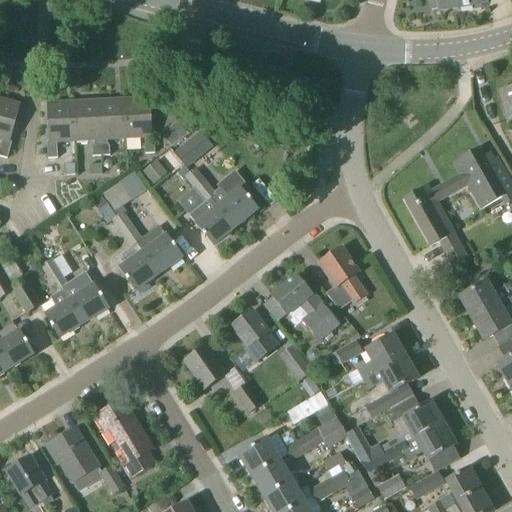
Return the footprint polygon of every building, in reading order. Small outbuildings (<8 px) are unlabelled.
[(457,10),(456,0),(429,0),(431,12),(437,11),(437,13),(457,10)] [(456,0),(457,10),(486,6),(484,0),(456,0)] [(233,62),(227,88),(276,100),(282,74),(233,62)] [(511,90),(500,94),(509,123),(511,121),(511,90)] [(0,101),(0,142),(1,143),(0,148),(0,159),(7,161),(11,145),(9,144),(19,107),(0,101)] [(123,102),(125,141),(143,140),(144,156),(154,155),(153,138),(151,138),(148,101),(123,102)] [(123,102),(98,104),(100,158),(109,158),(108,148),(106,145),(106,142),(125,141),(123,102)] [(98,104),(73,105),(74,144),(93,143),(93,146),(91,150),(92,159),(100,158),(98,104)] [(56,145),(74,144),(73,105),(47,107),(49,144),(46,144),(47,161),(57,161),(56,145)] [(511,202),(511,187),(497,160),(487,166),(478,151),(460,162),(467,173),(431,194),(428,188),(403,202),(430,249),(439,244),(445,255),(459,247),(453,236),(454,235),(437,205),(467,188),(480,212),(502,199),(505,206),(511,202)] [(76,177),(75,161),(61,162),(62,178),(76,177)] [(101,167),(88,168),(88,177),(101,177),(101,167)] [(185,180),(195,193),(205,185),(195,173),(190,177),(185,180)] [(210,201),(234,231),(256,213),(252,208),(258,204),(235,176),(217,191),(219,194),(214,197),(210,201)] [(210,201),(214,197),(205,185),(195,193),(205,205),(210,201)] [(205,205),(188,219),(212,249),(234,231),(210,201),(205,205)] [(113,224),(122,237),(132,230),(123,217),(113,224)] [(131,250),(136,247),(141,243),(132,230),(122,237),(131,250)] [(143,256),(142,257),(157,278),(181,262),(166,240),(154,249),(147,239),(141,243),(136,247),(143,256)] [(354,303),(350,298),(361,291),(353,279),(357,276),(341,251),(320,266),(336,289),(326,296),(339,313),(354,303)] [(142,257),(120,273),(135,294),(157,278),(142,257)] [(49,282),(59,276),(52,264),(46,267),(42,270),(49,282)] [(0,299),(12,292),(11,289),(0,271),(0,299)] [(61,292),(67,289),(59,276),(49,282),(57,295),(61,292)] [(61,292),(83,327),(107,312),(85,276),(73,283),(74,284),(67,289),(61,292)] [(480,289),(459,301),(471,322),(510,300),(506,295),(504,291),(493,297),(490,292),(491,291),(492,290),(493,288),(494,287),(494,285),(494,284),(493,282),(493,281),(492,280),(490,279),(489,278),(488,278),(486,278),(485,278),(483,278),(482,279),(481,280),(480,281),(479,283),(479,284),(479,286),(479,287),(480,289)] [(11,289),(12,292),(26,315),(42,305),(26,280),(11,289)] [(310,319),(302,324),(319,345),(335,332),(339,329),(335,325),(322,308),(319,311),(310,299),(311,298),(296,280),(272,299),(287,318),(300,307),(310,319)] [(51,302),(57,312),(45,319),(59,342),(83,327),(61,292),(57,295),(58,297),(51,302)] [(511,303),(510,300),(471,322),(483,344),(492,339),(511,329),(510,326),(511,324),(511,303)] [(232,331),(245,349),(244,350),(254,363),(275,348),(267,337),(269,336),(253,315),(232,331)] [(0,346),(0,359),(8,373),(32,358),(18,336),(0,346)] [(363,382),(405,359),(392,338),(365,354),(372,366),(358,374),(363,382)] [(362,355),(356,344),(336,356),(342,367),(362,355)] [(279,356),(299,383),(313,373),(293,346),(279,356)] [(206,349),(184,365),(204,393),(226,377),(206,349)] [(511,358),(505,362),(496,367),(508,388),(511,386),(511,358)] [(0,377),(8,373),(0,359),(0,377)] [(417,381),(405,359),(363,382),(369,392),(383,384),(390,397),(417,381)] [(300,385),(310,399),(320,392),(309,378),(300,385)] [(233,395),(248,416),(261,408),(246,386),(233,395)] [(392,410),(386,399),(366,411),(365,410),(357,415),(358,419),(360,423),(364,425),(372,421),(392,410)] [(104,435),(108,432),(129,465),(125,468),(133,480),(154,466),(147,456),(153,452),(135,423),(133,424),(120,404),(95,420),(104,435)] [(409,434),(383,449),(388,457),(405,448),(446,424),(441,416),(438,418),(430,405),(420,410),(403,420),(402,421),(409,434)] [(325,443),(329,450),(348,438),(338,421),(286,452),(288,457),(292,463),(325,443)] [(408,453),(403,456),(408,465),(416,460),(415,458),(422,454),(428,464),(452,450),(455,448),(448,435),(451,433),(446,424),(405,448),(408,453)] [(98,470),(75,432),(53,446),(63,463),(61,465),(73,485),(98,470)] [(240,457),(252,478),(279,463),(288,457),(286,452),(276,436),(240,457)] [(408,453),(405,448),(365,471),(368,476),(403,456),(408,453)] [(333,480),(343,474),(350,470),(340,454),(324,464),(333,480)] [(6,474),(21,499),(29,511),(51,498),(43,485),(44,484),(29,460),(6,474)] [(279,463),(252,478),(264,499),(291,484),(285,473),(279,463)] [(124,489),(111,469),(100,476),(113,496),(124,489)] [(448,498),(439,503),(440,505),(444,511),(446,511),(479,494),(468,472),(445,484),(452,496),(448,498)] [(343,474),(333,480),(310,493),(317,504),(335,493),(349,485),(343,474)] [(437,475),(410,491),(416,501),(443,486),(437,475)] [(384,502),(406,490),(398,476),(376,488),(384,502)] [(264,499),(271,511),(291,511),(303,505),(291,484),(264,499)] [(351,498),(358,511),(375,501),(368,489),(351,498)] [(489,511),(479,494),(446,511),(489,511)]
